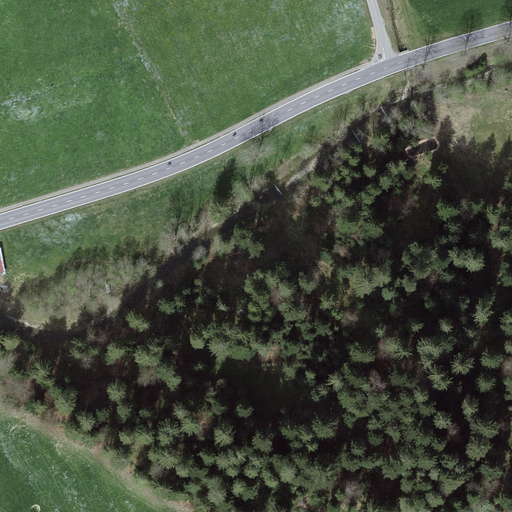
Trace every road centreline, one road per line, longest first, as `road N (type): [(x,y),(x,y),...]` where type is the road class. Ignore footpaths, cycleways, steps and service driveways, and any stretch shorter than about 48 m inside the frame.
road 1 (secondary): [(0,222),(159,174),(387,67)]
road 2 (secondary): [(387,67),(511,28)]
